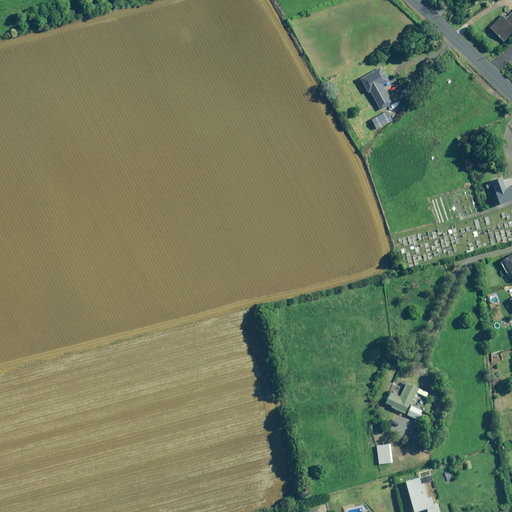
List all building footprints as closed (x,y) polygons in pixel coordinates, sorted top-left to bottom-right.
[(500,15),(488,28),(504,43),(511,33),(511,10),(504,19),(500,15)] [(368,91),(378,109),(390,103),(380,84),(387,81),(379,66),(357,78),(365,93),(368,91)] [(385,112),(369,121),(374,131),(391,122),(385,112)] [(487,180),(496,204),(511,198),(511,180),(506,183),(503,174),(487,180)] [(509,253),(499,260),(511,280),(511,254),(511,256),(509,253)] [(388,392),(382,405),(403,415),(416,389),(405,384),(399,397),(388,392)] [(421,410),(408,406),(405,416),(417,420),(421,410)] [(375,446),(377,465),(391,463),(389,445),(375,446)] [(401,481),(409,511),(412,511),(424,509),(424,511),(438,511),(436,503),(431,505),(429,497),(426,498),(420,476),(401,481)]
